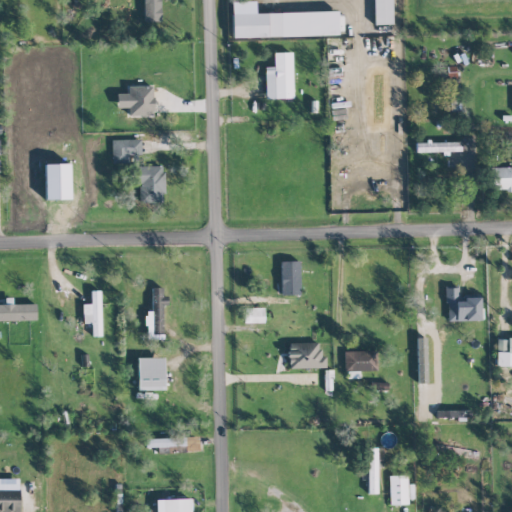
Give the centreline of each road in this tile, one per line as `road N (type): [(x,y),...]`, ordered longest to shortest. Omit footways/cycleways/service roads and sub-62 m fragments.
road 1 (residential): [(0,245),(511,229)]
road 2 (residential): [(221,511),(210,0)]
